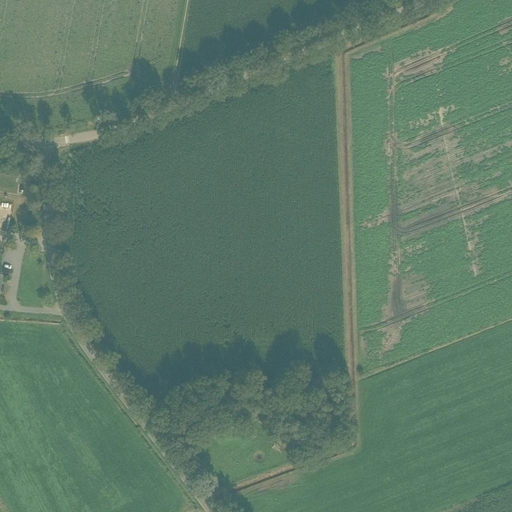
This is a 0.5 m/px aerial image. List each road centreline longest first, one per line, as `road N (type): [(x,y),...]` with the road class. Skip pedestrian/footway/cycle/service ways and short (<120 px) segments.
road 1 (unclassified): [(211,511),(85,345),(60,292),(48,143)]
road 2 (unclassified): [(48,143),(149,117),(430,0)]
